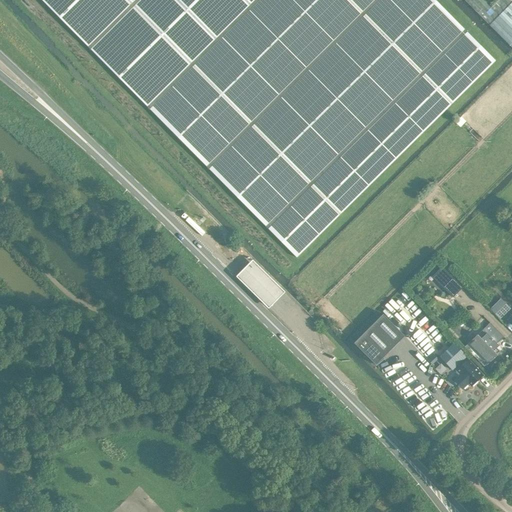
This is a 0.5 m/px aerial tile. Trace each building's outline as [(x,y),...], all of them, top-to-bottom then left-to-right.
[(41,0),(296,257),(495,60),(435,0),(41,0)] [(481,0),(463,0),(511,48),(511,0),(499,0),(490,9),(481,0)] [(235,276),(268,309),(284,292),(251,260),(235,276)] [(465,285),(445,264),(432,277),(453,298),(465,285)] [(491,310),(499,318),(509,308),(501,300),(491,310)] [(383,314),(354,343),(376,365),(405,336),(383,314)] [(467,345),(487,364),(500,351),(496,348),(499,346),(497,343),(503,337),(490,323),(467,345)] [(439,357),(452,370),(466,356),(454,343),(439,357)] [(471,386),(477,380),(483,375),(468,359),(456,371),(460,375),(454,380),(462,389),(468,383),(471,386)]
